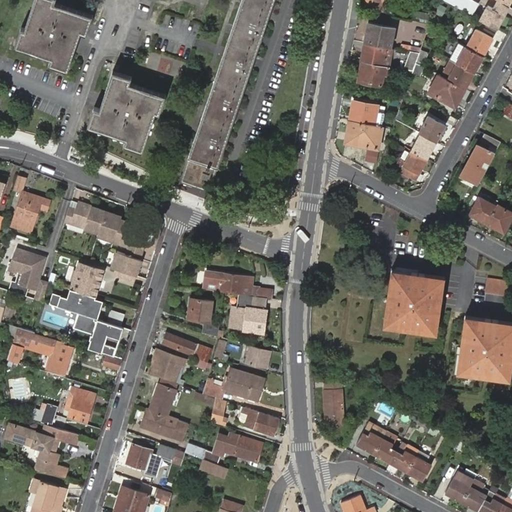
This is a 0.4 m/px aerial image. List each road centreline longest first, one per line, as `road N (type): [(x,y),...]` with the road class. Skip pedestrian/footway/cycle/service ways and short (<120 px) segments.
road 1 (residential): [(88,511),(181,212)]
road 2 (tertiary): [(307,473),(296,337),(304,252)]
road 3 (residential): [(181,212),(0,146)]
road 4 (residential): [(419,209),(511,44)]
road 5 (tertiary): [(315,161),(341,0)]
road 6 (residential): [(438,511),(351,466),(307,473)]
road 7 (residential): [(304,252),(181,212)]
